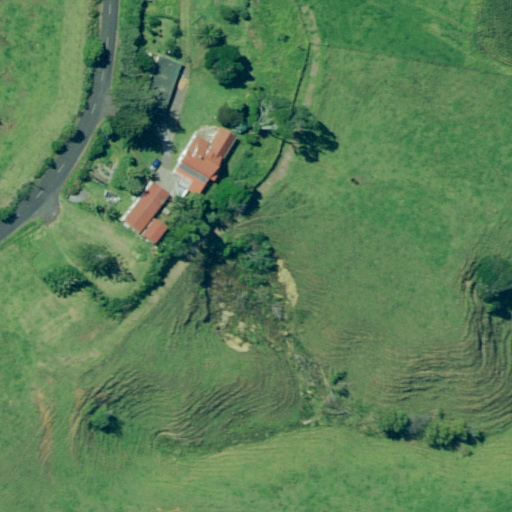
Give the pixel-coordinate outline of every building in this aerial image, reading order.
[(296,51),(258,32),(249,49),(287,68),(296,51)] [(210,45),(199,41),(192,62),(204,66),(210,45)] [(179,66),(158,58),(141,109),(162,116),(179,66)] [(196,199),(206,180),(211,182),(219,167),(214,164),(230,135),(218,129),(210,144),(193,136),(173,174),(188,182),(183,192),(196,199)] [(168,196),(151,183),(122,222),(153,245),(165,230),(151,219),(168,196)] [(86,294),(80,285),(71,291),(77,300),(86,294)] [(88,316),(78,301),(26,337),(36,352),(88,316)]
